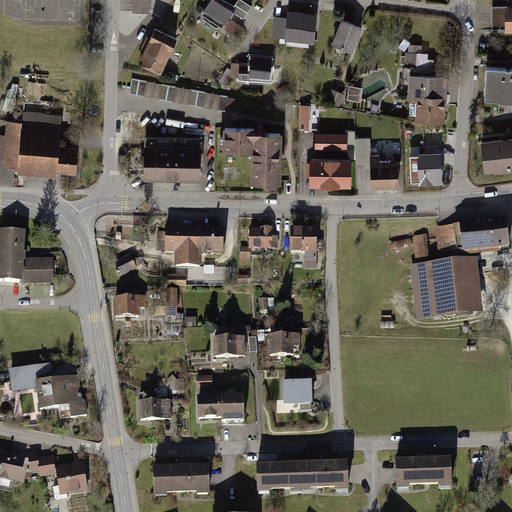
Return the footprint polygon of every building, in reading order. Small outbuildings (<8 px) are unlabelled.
[(135,0),(135,12),(149,12),(149,0),(135,0)] [(239,0),(235,6),(225,0),(212,0),(204,13),(204,19),(217,27),(222,26),(232,11),(244,19),(253,6),(242,0),(239,0)] [(511,7),(508,8),(508,7),(493,7),(493,14),(508,14),(508,22),(508,29),(511,29),(511,7)] [(316,15),(290,13),(289,21),(275,20),(274,36),(313,41),(316,15)] [(362,27),(343,20),(334,44),(352,51),(362,27)] [(231,25),(229,30),(239,36),(245,28),(236,23),(233,27),(231,25)] [(177,38),(156,28),(140,61),(161,71),(177,38)] [(413,75),(411,95),(445,98),(447,78),(415,76),(417,53),(421,53),(422,45),(410,44),(410,52),(407,52),(407,56),(402,56),(402,64),(406,64),(405,75),(413,75)] [(251,64),(241,63),(240,77),(270,79),(272,58),(252,56),(251,64)] [(507,68),(488,67),(485,110),(500,111),(501,96),(511,96),(511,68),(510,68),(510,69),(507,69),(507,68)] [(148,81),(133,78),(130,93),(145,96),(148,81)] [(177,86),(162,84),(160,99),(174,101),(177,86)] [(357,100),(359,88),(351,86),(348,99),(357,100)] [(206,92),(192,89),(189,104),(204,106),(206,92)] [(344,93),(334,89),(329,100),(339,104),(344,93)] [(218,109),(226,111),(229,96),(221,95),(218,109)] [(445,98),(411,95),(410,95),(409,101),(412,101),(411,114),(419,115),(418,119),(443,121),(445,98)] [(311,105),(301,105),(300,130),(310,130),(311,105)] [(23,122),(9,121),(8,137),(0,136),(0,155),(7,156),(6,162),(19,162),(19,167),(76,171),(78,149),(65,148),(66,141),(60,140),(61,124),(23,122)] [(266,129),(226,128),(225,149),(254,149),(253,181),(280,182),(281,134),(266,134),(266,129)] [(346,135),(317,135),(317,147),(346,148),(346,135)] [(201,137),(147,136),(146,176),(200,177),(201,137)] [(511,139),(483,143),(486,171),(510,168),(510,172),(511,171),(511,139)] [(363,160),(371,160),(372,184),(398,183),(398,165),(379,166),(378,146),(362,147),(363,160)] [(440,153),(410,155),(412,181),(421,180),(421,183),(434,182),(433,181),(442,181),(441,169),(444,169),(444,166),(441,166),(440,153)] [(351,160),(312,159),(311,183),(323,184),(323,185),(339,185),(339,184),(351,184),(351,160)] [(507,220),(473,224),(476,254),(500,251),(499,247),(510,246),(507,220)] [(473,224),(438,228),(441,253),(455,252),(455,256),(476,254),(473,224)] [(224,229),(167,229),(167,234),(159,234),(159,241),(167,241),(166,252),(176,252),(176,267),(200,267),(200,256),(207,256),(207,253),(224,253),(224,229)] [(262,231),(251,231),(251,249),(242,249),(242,256),(257,256),(259,254),(261,254),(262,249),(276,249),(276,241),(273,241),(273,230),(262,230),(262,231)] [(317,231),(293,231),(293,252),(306,252),(306,268),(317,268),(317,231)] [(24,234),(2,233),(0,267),(0,282),(21,283),(23,261),(24,261),(24,255),(23,255),(24,234)] [(427,244),(417,245),(418,258),(428,257),(427,244)] [(136,268),(131,257),(117,264),(120,270),(116,272),(118,277),(136,268)] [(484,313),(477,259),(415,266),(421,320),(484,313)] [(53,261),(24,261),(23,261),(21,283),(53,283),(53,261)] [(177,291),(168,291),(168,308),(177,308),(177,291)] [(145,298),(116,298),(117,317),(139,317),(139,309),(145,309),(145,298)] [(268,311),(268,299),(260,300),(261,311),(268,311)] [(196,319),(185,319),(186,327),(196,327),(196,319)] [(300,335),(271,336),(271,356),(294,356),(294,347),(300,347),(300,335)] [(245,338),(216,339),(217,357),(245,357),(245,338)] [(257,338),(250,338),(250,353),(258,353),(257,338)] [(72,418),(87,416),(86,403),(83,403),(79,377),(67,379),(67,377),(55,379),(56,380),(49,381),(46,367),(12,372),(14,392),(19,391),(33,389),(38,389),(41,410),(70,406),(72,418)] [(213,377),(199,377),(199,389),(213,388),(213,377)] [(312,382),(285,383),(286,404),(309,403),(309,411),(313,411),(312,382)] [(206,399),(199,399),(200,419),(222,418),(223,426),(247,425),(246,410),(244,410),(244,397),(235,398),(235,393),(228,393),(229,398),(213,398),(213,394),(206,395),(206,399)] [(155,394),(141,395),(142,421),(171,420),(171,401),(155,402),(155,394)] [(0,485),(10,488),(12,480),(20,481),(25,458),(0,452),(0,485)] [(38,456),(30,457),(33,472),(40,471),(39,461),(38,456)] [(39,461),(40,471),(41,476),(48,475),(48,470),(54,469),(53,459),(39,461)] [(396,462),(397,486),(452,484),(451,460),(396,462)] [(258,466),(258,490),(349,487),(348,464),(325,464),(280,466),(258,466)] [(84,465),(58,469),(60,486),(54,487),(56,501),(69,499),(68,493),(87,490),(84,465)] [(155,470),(156,493),(209,491),(209,469),(155,470)]
